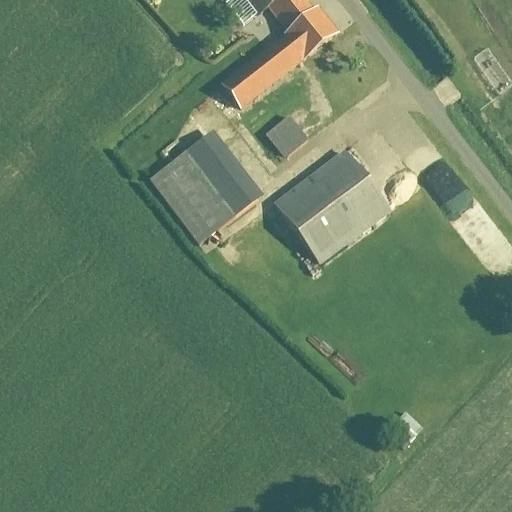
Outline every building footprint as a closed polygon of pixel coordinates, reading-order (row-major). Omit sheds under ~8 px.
[(248,0),(261,16),(273,7),(281,0),(248,0)] [(281,0),(273,7),(293,31),(321,9),(313,0),(281,0)] [(293,31),(226,85),(246,110),(313,55),(315,58),(345,34),(323,7),(321,9),(293,31)] [(299,118),(270,136),(286,163),(316,145),(299,118)] [(268,200),(219,133),(190,155),(239,221),(268,200)] [(355,151),(279,208),(324,267),(400,210),(355,151)] [(202,248),(239,221),(190,155),(153,182),(202,248)] [(496,279),(511,267),(511,249),(467,188),(442,206),(496,279)] [(395,428),(412,445),(426,431),(409,414),(395,428)]
